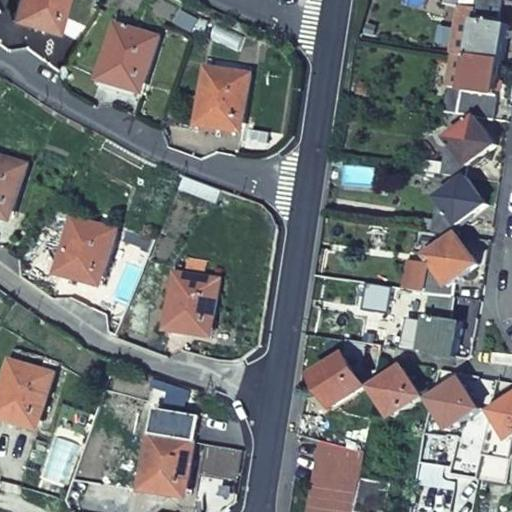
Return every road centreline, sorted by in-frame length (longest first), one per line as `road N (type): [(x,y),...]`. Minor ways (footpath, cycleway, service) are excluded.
road 1 (residential): [(0,58),(129,133),(308,193)]
road 2 (residential): [(0,279),(109,340),(277,401)]
road 3 (residential): [(277,401),(308,193)]
road 4 (residential): [(308,193),(333,24)]
